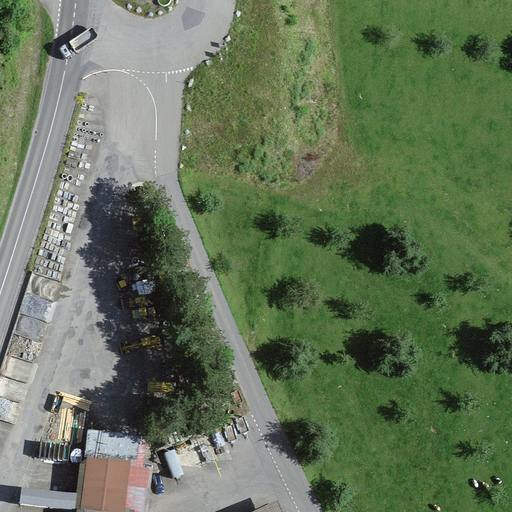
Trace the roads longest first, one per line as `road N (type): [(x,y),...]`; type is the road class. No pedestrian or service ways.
road 1 (residential): [(75,32),(308,511)]
road 2 (tertiary): [(0,290),(75,32)]
